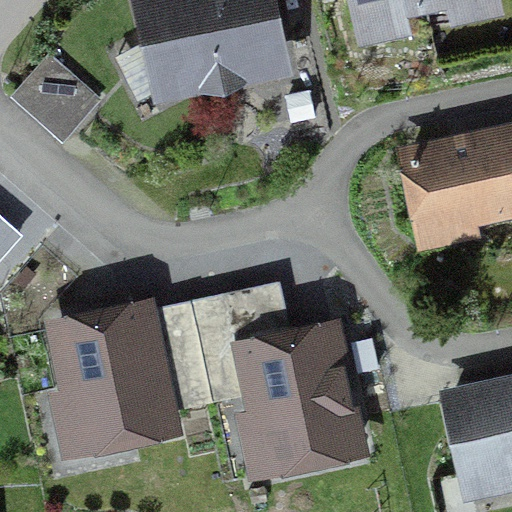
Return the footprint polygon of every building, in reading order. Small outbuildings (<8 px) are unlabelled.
[(300,86),(280,0),(149,0),(176,114),(300,86)] [(427,14),(424,0),(361,0),(367,26),(427,14)] [(424,0),(427,14),(490,1),(489,0),(424,0)] [(106,116),(52,72),(19,112),(73,156),(106,116)] [(511,143),(510,133),(401,158),(423,256),(511,235),(511,143)] [(170,424),(145,307),(57,326),(82,442),(170,424)] [(332,328),(244,347),(269,464),(357,445),(332,328)] [(230,393),(221,352),(200,356),(209,397),(230,393)] [(180,360),(189,401),(209,397),(200,356),(180,360)] [(511,387),(451,402),(473,499),(511,490),(511,387)]
